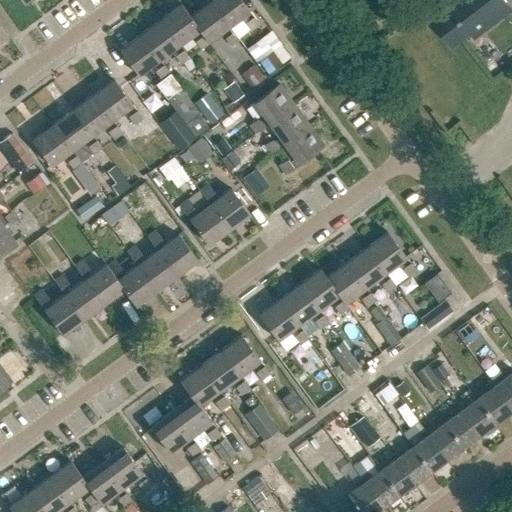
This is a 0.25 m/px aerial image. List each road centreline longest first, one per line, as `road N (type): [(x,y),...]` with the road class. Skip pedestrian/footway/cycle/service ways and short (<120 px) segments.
road 1 (residential): [(0,453),(407,155)]
road 2 (residential): [(407,155),(292,0)]
road 3 (residential): [(511,293),(407,155)]
road 4 (residential): [(0,94),(125,0)]
